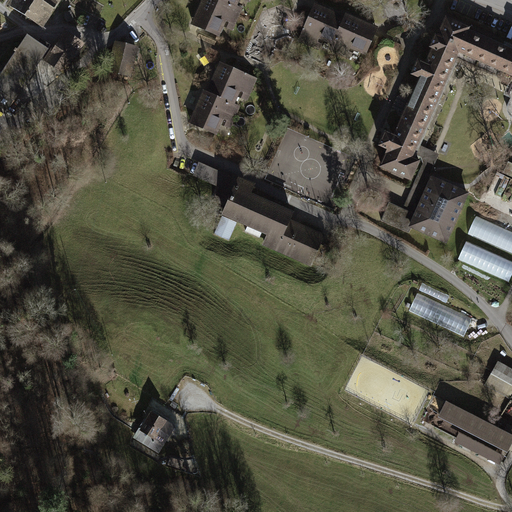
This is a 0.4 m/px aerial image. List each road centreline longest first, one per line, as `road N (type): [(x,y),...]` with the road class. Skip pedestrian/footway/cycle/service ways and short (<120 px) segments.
road 1 (residential): [(142,13),(189,153),(396,244),(447,275),(511,339)]
road 2 (track): [(191,395),(307,448),(511,511)]
road 3 (unknown): [(345,220),(410,41),(444,0)]
road 4 (unclassified): [(113,38),(0,133)]
road 5 (residential): [(0,5),(26,28),(113,38)]
